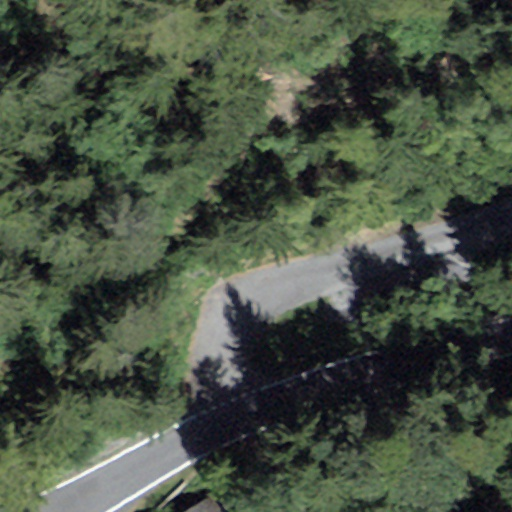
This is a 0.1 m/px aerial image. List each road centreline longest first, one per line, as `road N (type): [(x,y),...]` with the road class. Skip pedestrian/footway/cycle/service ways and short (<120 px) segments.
road 1 (unclassified): [(511,337),(233,418),(57,511)]
road 2 (track): [(208,430),(230,363),(269,306),(511,214)]
